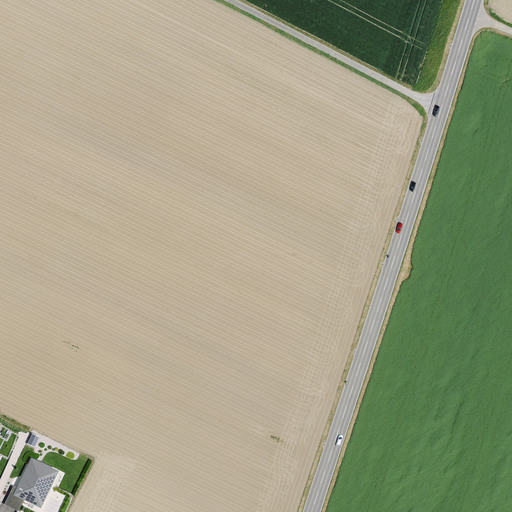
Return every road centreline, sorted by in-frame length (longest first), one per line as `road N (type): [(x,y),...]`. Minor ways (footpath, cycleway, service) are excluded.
road 1 (secondary): [(475,0),(311,511)]
road 2 (track): [(226,0),(441,109)]
